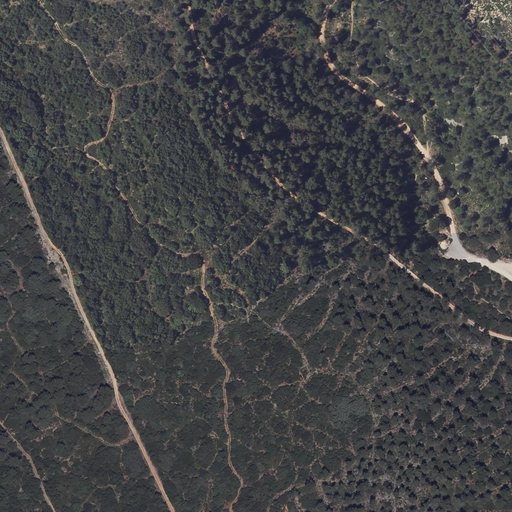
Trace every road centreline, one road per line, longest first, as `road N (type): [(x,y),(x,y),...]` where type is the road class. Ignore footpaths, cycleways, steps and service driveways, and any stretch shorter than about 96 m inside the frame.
road 1 (track): [(233,511),(241,481),(229,458),(227,371),(212,349),(216,326),(202,285),(203,253),(157,242),(87,155),(106,131),(111,91),(39,0)]
road 2 (track): [(511,340),(462,318),(393,257),(278,185),(197,46),(190,0)]
road 3 (track): [(0,127),(173,511)]
road 4 (track): [(511,278),(462,253),(420,146),(329,64),(320,41),(333,0)]
